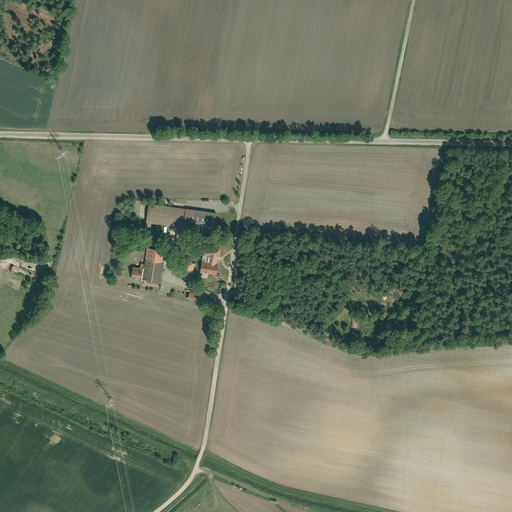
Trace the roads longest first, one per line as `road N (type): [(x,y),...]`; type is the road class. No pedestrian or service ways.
road 1 (unclassified): [(511,143),(253,137)]
road 2 (unclassified): [(253,137),(0,135)]
road 3 (track): [(157,511),(190,479),(202,450),(227,301)]
road 4 (residential): [(227,301),(253,137)]
